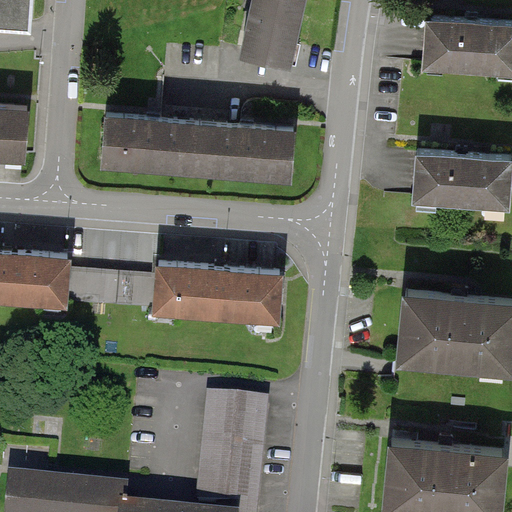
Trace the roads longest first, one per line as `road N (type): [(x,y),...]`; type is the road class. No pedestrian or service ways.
road 1 (residential): [(305,511),(331,224)]
road 2 (residential): [(54,200),(331,224)]
road 3 (residential): [(331,224),(359,0)]
road 4 (residential): [(70,0),(54,200)]
